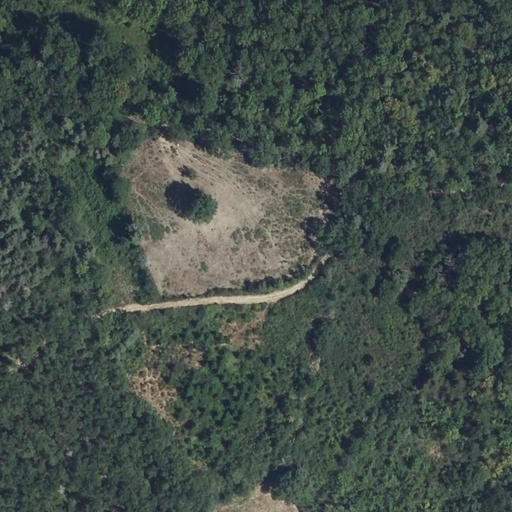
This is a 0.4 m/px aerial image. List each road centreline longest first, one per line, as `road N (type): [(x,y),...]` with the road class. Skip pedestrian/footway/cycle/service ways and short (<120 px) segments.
road 1 (track): [(511,194),(391,199),(361,210),(316,277),(281,302),(172,305),(59,325),(0,360)]
road 2 (unclassified): [(511,66),(330,0)]
